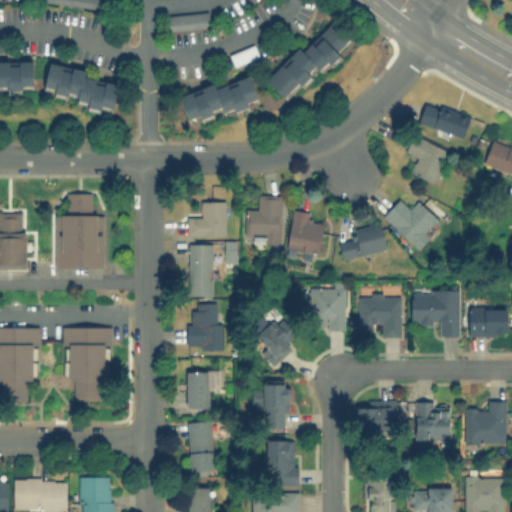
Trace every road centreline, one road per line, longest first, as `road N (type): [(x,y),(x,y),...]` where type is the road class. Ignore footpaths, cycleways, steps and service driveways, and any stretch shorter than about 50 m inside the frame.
road 1 (residential): [(147,159),(234,158),(319,136),(381,92),(423,38)]
road 2 (residential): [(147,304),(147,511)]
road 3 (residential): [(511,366),(363,367),(332,375)]
road 4 (residential): [(140,0),(147,159)]
road 5 (residential): [(147,442),(0,442)]
road 6 (residential): [(0,159),(147,159)]
road 7 (residential): [(147,159),(147,304)]
road 8 (residential): [(329,511),(332,375)]
